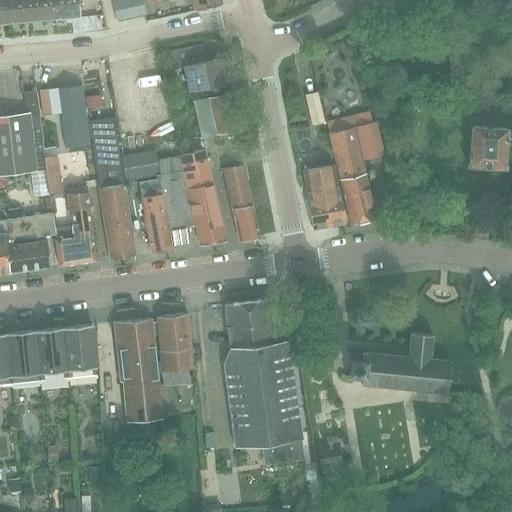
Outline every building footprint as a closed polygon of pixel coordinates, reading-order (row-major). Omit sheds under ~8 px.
[(0,0),(0,23),(8,22),(6,0),(0,0)] [(6,0),(8,22),(32,20),(30,0),(6,0)] [(30,0),(32,20),(56,18),(54,0),(30,0)] [(54,0),(56,18),(80,16),(78,0),(54,0)] [(113,0),(119,20),(145,14),(142,0),(113,0)] [(192,0),(195,10),(223,4),(222,0),(192,0)] [(340,38),(331,42),(332,46),(342,42),(340,38)] [(171,51),(174,68),(184,66),(189,91),(226,83),(221,59),(206,62),(203,44),(171,51)] [(83,85),(58,87),(61,113),(65,146),(90,143),(83,85)] [(219,85),(209,87),(211,94),(220,92),(219,85)] [(58,87),(39,90),(42,115),(61,113),(58,87)] [(490,111),(488,87),(472,89),(474,113),(490,111)] [(29,113),(37,170),(47,169),(48,176),(49,190),(50,194),(63,192),(60,174),(58,155),(54,155),(45,156),(44,149),(39,109),(37,92),(26,93),(29,113)] [(318,93),(306,95),(313,125),(324,122),(318,93)] [(229,94),(194,102),(202,137),(237,129),(229,94)] [(101,95),(85,96),(87,108),(102,106),(101,95)] [(0,174),(6,174),(31,171),(37,170),(29,113),(0,116),(0,174)] [(351,115),(327,121),(329,132),(351,222),(351,224),(376,218),(374,209),(378,208),(376,196),(371,197),(363,160),(385,154),(384,150),(377,121),(373,122),(353,126),(351,115)] [(101,187),(111,258),(136,254),(125,184),(115,117),(90,120),(100,188),(101,187)] [(506,169),(509,128),(472,126),(470,166),(506,169)] [(53,147),(44,149),(45,156),(54,155),(53,147)] [(181,158),(196,225),(201,245),(226,240),(205,149),(180,155),(181,158)] [(122,156),(125,177),(161,171),(160,161),(159,159),(158,159),(157,150),(122,156)] [(143,197),(153,253),(192,246),(189,226),(196,225),(181,158),(180,155),(159,159),(160,161),(161,171),(125,177),(126,182),(156,177),(157,179),(140,182),(143,197)] [(335,164),(319,167),(330,226),(346,223),(335,164)] [(225,169),(241,241),(260,236),(244,165),(225,169)] [(330,226),(319,167),(303,170),(306,186),(308,199),(314,229),(330,226)] [(37,170),(31,171),(34,196),(50,194),(49,190),(48,176),(47,169),(37,170)] [(73,225),(56,227),(55,228),(55,234),(60,265),(97,260),(90,212),(91,212),(87,185),(67,187),(73,225)] [(7,233),(10,272),(50,266),(46,236),(55,234),(55,228),(56,227),(53,212),(6,219),(6,220),(7,233)] [(0,273),(10,272),(7,233),(6,220),(6,219),(0,219),(0,273)] [(269,298),(225,305),(231,347),(225,364),(237,448),(262,444),(265,465),(305,459),(304,453),(302,438),(303,438),(289,341),(275,343),(269,298)] [(188,313),(157,317),(158,321),(158,336),(162,371),(164,371),(165,382),(191,380),(190,373),(194,373),(188,313)] [(151,317),(115,321),(120,371),(158,367),(154,336),(158,335),(158,336),(158,321),(152,322),(151,317)] [(63,326),(68,377),(98,373),(92,323),(63,326)] [(34,329),(40,380),(68,377),(63,326),(34,329)] [(6,332),(12,383),(40,380),(34,329),(6,332)] [(0,333),(0,383),(12,383),(6,332),(0,333)] [(362,384),(448,392),(451,360),(431,358),(433,334),(412,332),(410,356),(369,352),(365,351),(364,359),(351,357),(350,366),(349,374),(363,376),(362,384)] [(158,367),(120,371),(122,382),(127,421),(164,418),(158,367)] [(214,432),(205,433),(206,449),(215,448),(214,432)] [(56,446),(46,446),(46,456),(56,456),(57,455),(56,446)] [(101,464),(91,465),(92,478),(93,486),(95,486),(103,486),(102,478),(101,464)] [(20,478),(8,479),(9,492),(21,491),(20,478)] [(33,487),(24,488),(25,501),(34,501),(33,487)] [(307,489),(281,492),(282,505),(309,502),(307,489)] [(116,511),(115,490),(106,490),(107,511),(116,511)]
